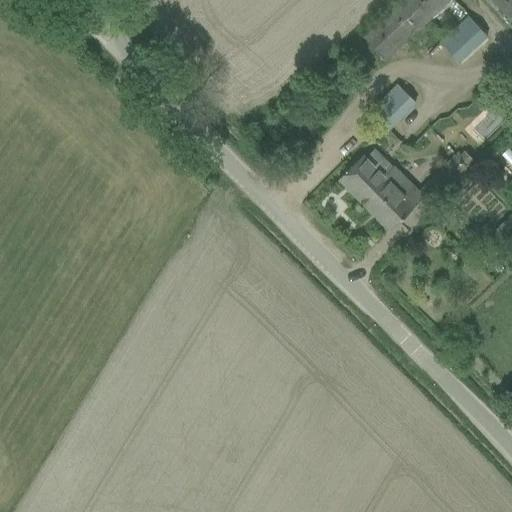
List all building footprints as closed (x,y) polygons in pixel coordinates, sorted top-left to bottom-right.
[(401,0),(361,37),(384,63),(451,0),(401,0)] [(511,0),(491,0),(511,22),(511,0)] [(439,43),(457,63),(486,37),(467,17),(439,43)] [(369,113),(388,131),(417,102),(398,84),(369,113)] [(511,153),(507,148),(500,155),(511,166),(511,153)] [(423,188),(437,201),(471,167),(470,165),(473,162),(462,151),(459,154),(458,153),(423,188)] [(363,155),(338,179),(389,231),(424,197),(394,167),(384,176),(363,155)] [(511,215),(496,230),(506,241),(511,236),(511,215)]
